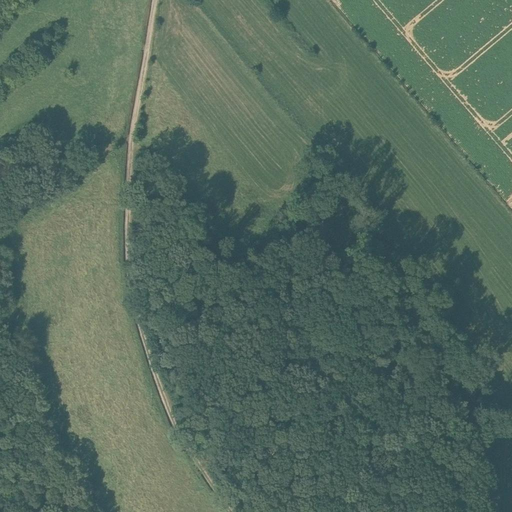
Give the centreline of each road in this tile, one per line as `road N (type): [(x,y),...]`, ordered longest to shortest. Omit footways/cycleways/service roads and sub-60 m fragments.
road 1 (track): [(128,274),(130,138),(154,0)]
road 2 (track): [(230,511),(171,417),(128,274)]
road 3 (track): [(130,138),(82,165),(29,181),(0,203)]
road 4 (track): [(203,470),(213,454),(276,447),(327,430)]
